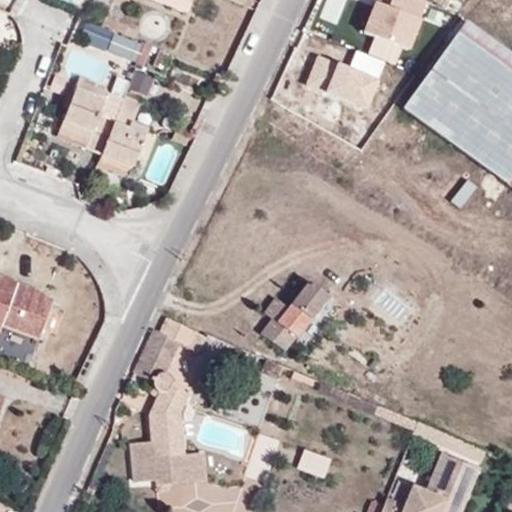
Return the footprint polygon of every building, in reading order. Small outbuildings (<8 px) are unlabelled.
[(191,3),(184,0),(150,0),(187,14),(191,3)] [(426,0),(391,0),(389,6),(376,1),(364,31),(408,48),(426,0)] [(139,58),(143,41),(115,34),(110,51),(139,58)] [(511,188),(511,77),(454,37),(402,110),(511,188)] [(383,61),(355,50),(348,67),(317,55),(306,82),(364,107),(383,61)] [(149,99),(155,77),(135,71),(129,94),(149,99)] [(91,96),(93,90),(96,84),(79,78),(74,89),(91,96)] [(86,149),(101,154),(121,102),(93,90),(91,96),(74,89),(62,121),(92,133),(88,145),(86,149)] [(101,154),(133,166),(148,130),(131,124),(139,103),(123,97),(121,102),(101,154)] [(58,133),(88,145),(92,133),(62,121),(58,133)] [(129,178),(133,166),(101,154),(97,165),(129,178)] [(0,326),(38,341),(53,300),(16,286),(17,283),(0,276),(0,326)] [(327,295),(308,281),(289,309),(275,299),(263,314),(272,320),(261,336),(283,351),(327,295)] [(131,445),(134,482),(202,477),(201,456),(182,456),(179,412),(187,394),(173,387),(172,379),(167,372),(180,344),(196,351),(204,337),(167,319),(160,333),(154,331),(133,373),(152,380),(152,388),(160,393),(157,398),(149,414),(151,444),(131,445)] [(0,326),(0,334),(35,348),(38,341),(0,326)] [(283,365),(265,357),(260,370),(279,378),(283,365)] [(160,393),(152,388),(149,394),(157,398),(160,393)] [(329,462),(305,452),(299,467),(323,477),(329,462)] [(387,500),(382,511),(461,511),(478,470),(443,455),(427,494),(415,488),(406,508),(401,506),(387,500)] [(409,486),(401,506),(406,508),(415,488),(409,486)]
